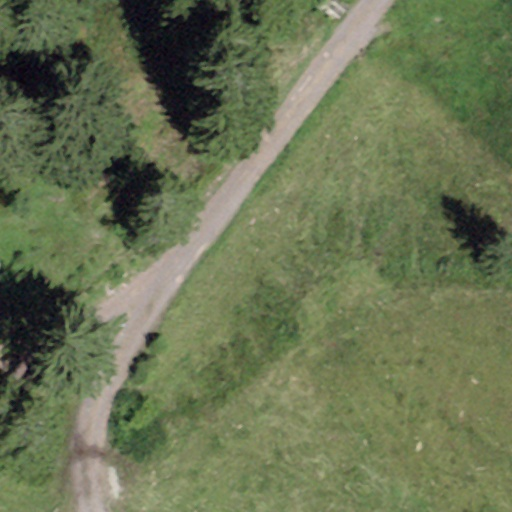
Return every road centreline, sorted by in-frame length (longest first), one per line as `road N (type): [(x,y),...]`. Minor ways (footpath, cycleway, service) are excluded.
road 1 (track): [(0,383),(164,264),(379,0)]
road 2 (track): [(164,264),(90,423),(95,511)]
